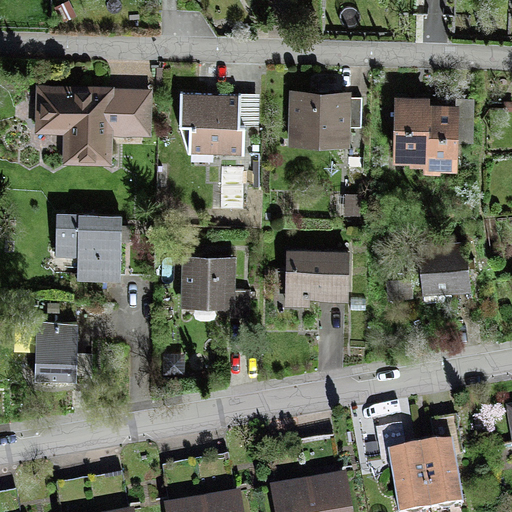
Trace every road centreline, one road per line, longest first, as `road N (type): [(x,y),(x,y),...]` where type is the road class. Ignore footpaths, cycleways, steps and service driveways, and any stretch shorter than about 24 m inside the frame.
road 1 (residential): [(0,453),(511,362)]
road 2 (residential): [(0,48),(511,62)]
